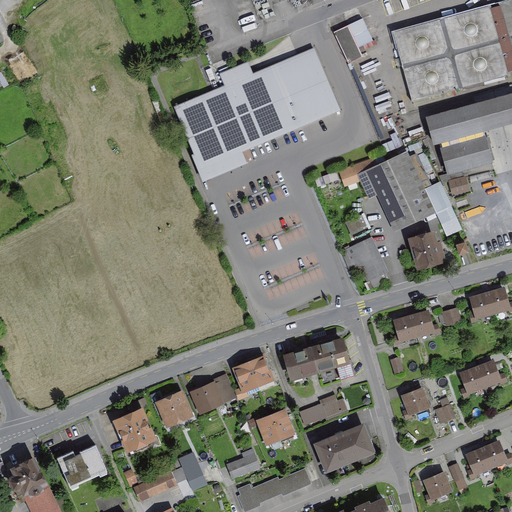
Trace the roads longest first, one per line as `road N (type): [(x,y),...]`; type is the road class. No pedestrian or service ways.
road 1 (residential): [(351,311),(198,360),(24,432)]
road 2 (residential): [(511,265),(351,311)]
road 3 (residential): [(351,311),(397,465)]
road 4 (residential): [(352,0),(212,55)]
road 5 (residential): [(511,418),(397,465)]
road 6 (unknown): [(88,405),(140,511)]
